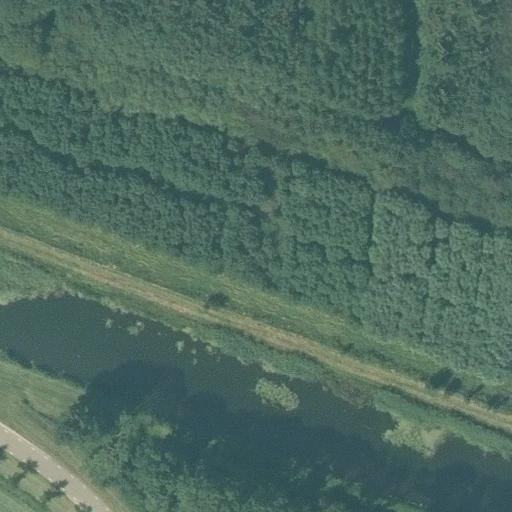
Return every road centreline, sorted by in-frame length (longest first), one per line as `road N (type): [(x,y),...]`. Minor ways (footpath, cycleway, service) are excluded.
road 1 (track): [(0,203),(511,398)]
road 2 (track): [(0,234),(511,421)]
road 3 (tertiary): [(0,436),(103,511)]
